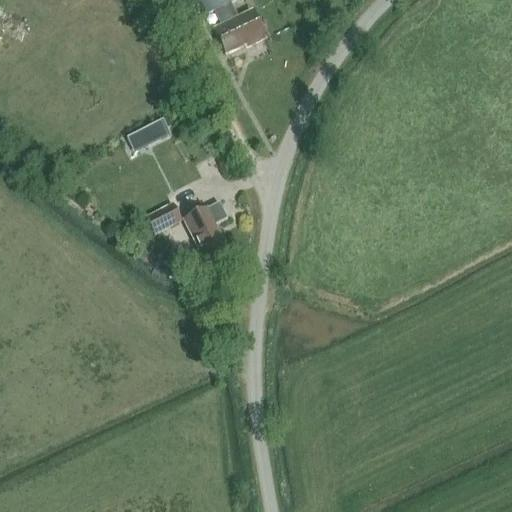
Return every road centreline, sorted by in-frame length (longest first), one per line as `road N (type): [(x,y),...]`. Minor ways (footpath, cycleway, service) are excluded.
road 1 (unclassified): [(271,511),(253,352),(270,187),(321,75),(387,0)]
road 2 (track): [(270,187),(241,150),(162,0)]
